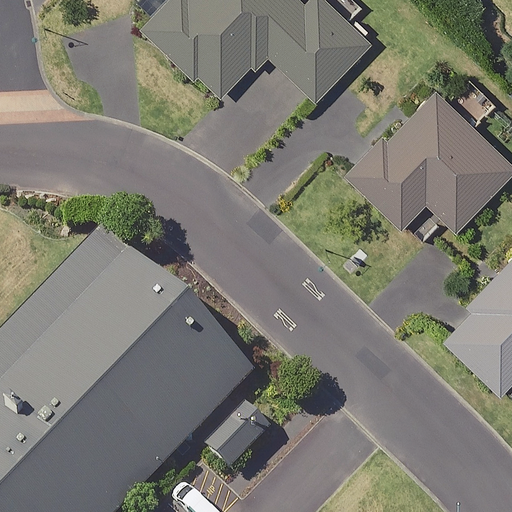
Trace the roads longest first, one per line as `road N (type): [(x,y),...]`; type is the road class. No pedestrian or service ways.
road 1 (residential): [(475,511),(90,183),(23,145)]
road 2 (residential): [(23,145),(16,0)]
